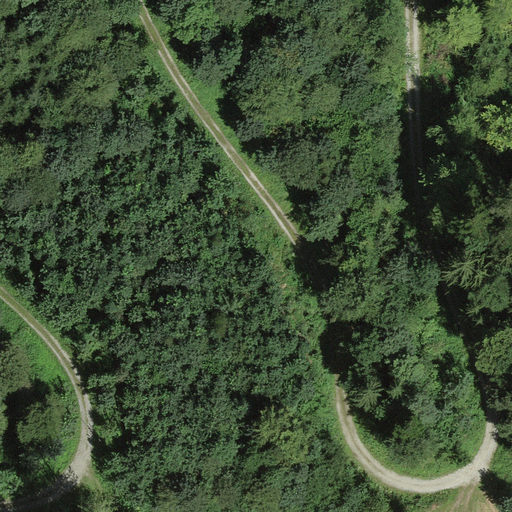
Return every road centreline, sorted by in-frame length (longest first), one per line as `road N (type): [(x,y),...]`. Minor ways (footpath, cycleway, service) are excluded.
road 1 (track): [(414,0),(414,76),(433,234),(492,387),(494,426),(485,458),(461,477),(414,483),(382,475),(358,449),(327,292),(304,241),(157,40),(139,0)]
road 2 (track): [(0,285),(70,361),(91,408),(91,441),(66,481),(0,504)]
